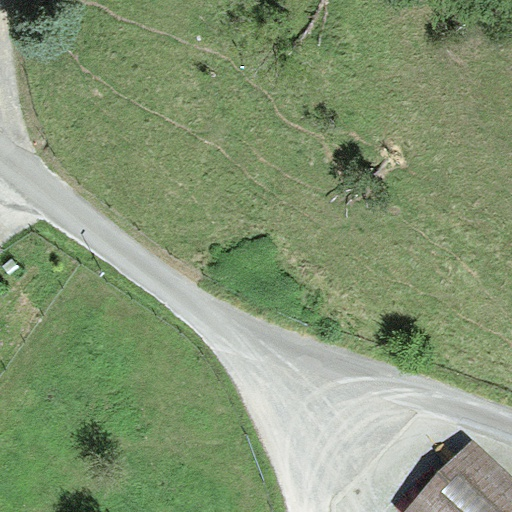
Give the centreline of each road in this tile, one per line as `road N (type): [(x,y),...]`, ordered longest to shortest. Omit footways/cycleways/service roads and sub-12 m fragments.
road 1 (unclassified): [(0,153),(202,310),(511,427)]
road 2 (track): [(305,511),(245,376),(243,330)]
